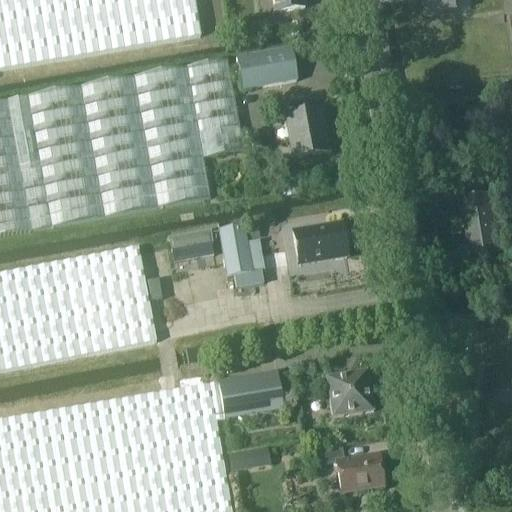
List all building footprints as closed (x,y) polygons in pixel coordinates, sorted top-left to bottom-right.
[(0,0),(0,73),(200,39),(193,0),(0,0)] [(270,0),(274,16),(305,11),(303,0),(270,0)] [(461,0),(424,0),(433,55),(468,49),(461,0)] [(241,94),(297,84),(291,51),(235,61),(241,94)] [(227,63),(6,103),(0,103),(0,239),(30,234),(210,201),(203,160),(244,153),(227,63)] [(293,161),(328,155),(320,112),(285,119),(293,161)] [(496,234),(509,232),(507,220),(493,222),(490,198),(458,202),(460,217),(464,217),(470,257),(499,253),(496,234)] [(245,227),(218,232),(227,280),(234,278),(236,291),(264,287),(262,274),(263,273),(257,242),(261,241),(258,226),(245,229),(245,227)] [(342,226),(293,234),(299,268),(348,259),(342,226)] [(174,265),(214,258),(209,235),(169,243),(174,265)] [(138,251),(87,260),(0,276),(0,374),(93,356),(156,344),(138,251)] [(158,281),(144,284),(148,303),(148,305),(162,302),(158,281)] [(332,421),(373,414),(366,373),(325,380),(332,421)] [(278,374),(219,384),(225,422),(265,415),(284,411),(282,401),(278,377),(278,374)] [(293,375),(278,377),(282,401),(297,398),(293,375)] [(0,511),(230,511),(219,442),(216,424),(225,422),(219,384),(121,401),(0,422),(0,511)] [(319,457),(319,458),(321,470),(337,467),(343,498),(385,489),(378,458),(344,464),(342,453),(319,457)] [(232,473),(243,471),(245,471),(250,464),(248,454),(247,454),(229,457),(232,473)]
